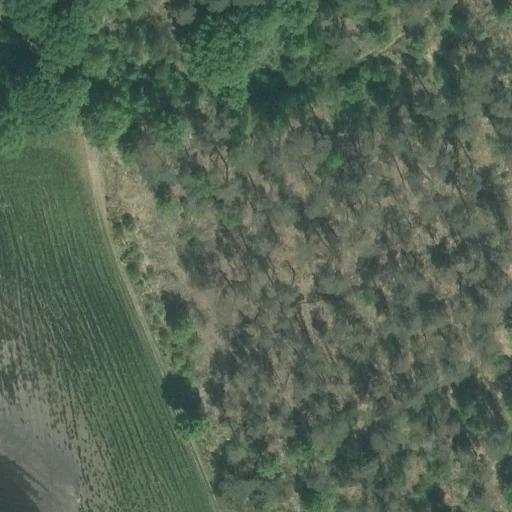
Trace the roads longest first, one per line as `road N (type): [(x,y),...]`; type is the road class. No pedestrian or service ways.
road 1 (track): [(0,39),(59,112),(220,511)]
road 2 (track): [(470,0),(413,27),(361,75),(71,141)]
